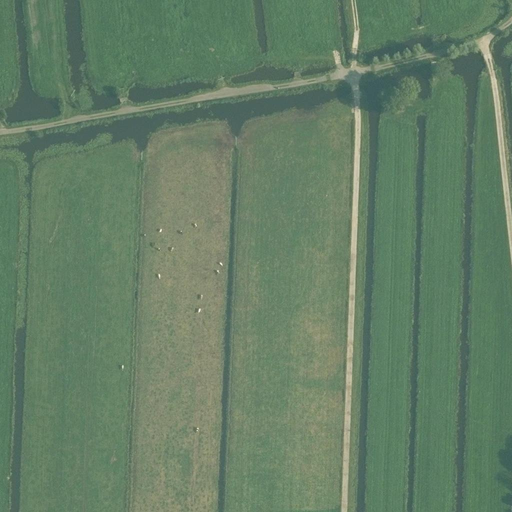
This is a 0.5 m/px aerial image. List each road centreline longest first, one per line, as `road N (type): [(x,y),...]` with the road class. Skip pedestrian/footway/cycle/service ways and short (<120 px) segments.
road 1 (track): [(351,0),(358,123),(344,511)]
road 2 (track): [(485,38),(511,230)]
